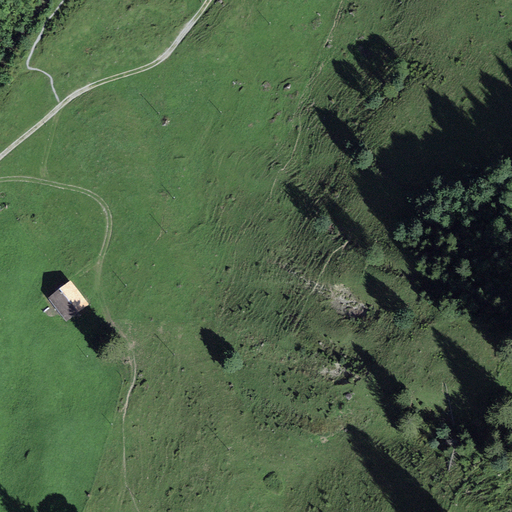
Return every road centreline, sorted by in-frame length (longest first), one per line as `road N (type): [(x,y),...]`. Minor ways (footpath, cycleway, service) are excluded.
road 1 (track): [(0,181),(73,187),(108,211),(100,256),(42,300)]
road 2 (track): [(60,104),(154,64),(208,0)]
